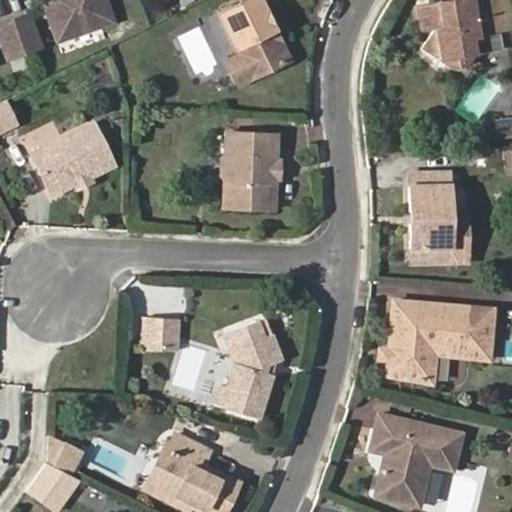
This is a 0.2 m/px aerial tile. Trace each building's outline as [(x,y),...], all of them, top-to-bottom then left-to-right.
[(105,0),(44,0),(60,41),(114,22),(105,0)] [(192,4),(189,0),(176,0),(181,9),(192,4)] [(262,0),(256,0),(225,15),(244,55),(255,78),(291,62),(283,43),(279,42),(276,37),(277,31),(262,0)] [(495,26),(489,0),(461,0),(415,8),(419,32),(440,30),(438,34),(434,35),(439,62),(446,68),(472,64),(476,57),(474,44),(482,42),(481,29),(495,26)] [(225,54),(237,49),(220,10),(208,15),(225,54)] [(42,47),(29,16),(14,21),(26,53),(42,47)] [(0,32),(10,59),(26,53),(14,21),(0,26),(0,32)] [(434,35),(420,49),(439,62),(434,35)] [(242,85),(255,78),(244,55),(230,61),(242,85)] [(0,133),(20,123),(10,103),(0,107),(0,133)] [(476,131),(477,142),(511,137),(511,117),(491,120),(476,131)] [(117,165),(97,122),(33,153),(55,196),(77,185),(95,176),(117,165)] [(279,152),(279,134),(232,132),(231,160),(231,176),(230,185),(225,185),(224,208),(277,210),(278,188),(274,188),(274,181),(275,159),(275,152),(279,152)] [(274,181),(283,181),(283,159),(275,159),(274,181)] [(222,160),(222,176),(231,176),(231,160),(222,160)] [(454,166),(407,169),(408,185),(455,181),(454,166)] [(80,191),(98,183),(95,176),(77,185),(80,191)] [(457,205),(455,181),(408,185),(410,211),(418,210),(419,224),(411,225),(412,248),(460,245),(457,205)] [(461,258),(479,257),(474,204),(457,205),(460,245),(461,258)] [(410,211),(411,225),(419,224),(418,210),(410,211)] [(413,261),(461,258),(460,245),(412,248),(413,261)] [(494,310),(396,299),(388,373),(433,378),(436,354),(490,359),(494,310)] [(161,314),(143,313),(141,347),(160,348),(161,314)] [(160,348),(176,348),(177,315),(161,314),(160,348)] [(224,329),(236,359),(228,383),(233,385),(227,407),(259,417),(273,370),(267,368),(268,363),(283,357),(272,330),(264,333),(256,315),(224,329)] [(223,382),(216,404),(227,407),(233,385),(228,383),(223,382)] [(456,467),(465,431),(382,412),(373,448),(391,452),(390,456),(394,457),(392,466),(387,468),(380,495),(424,506),(435,464),(456,467)] [(170,449),(174,451),(157,486),(192,505),(205,511),(223,511),(238,481),(203,463),(209,449),(177,433),(170,449)] [(81,447),(65,439),(52,464),(68,472),(81,447)] [(144,487),(188,511),(192,505),(157,486),(174,451),(170,449),(163,446),(144,487)] [(62,511),(69,511),(75,503),(56,488),(46,501),(62,511)] [(62,511),(46,501),(38,511),(62,511)]
